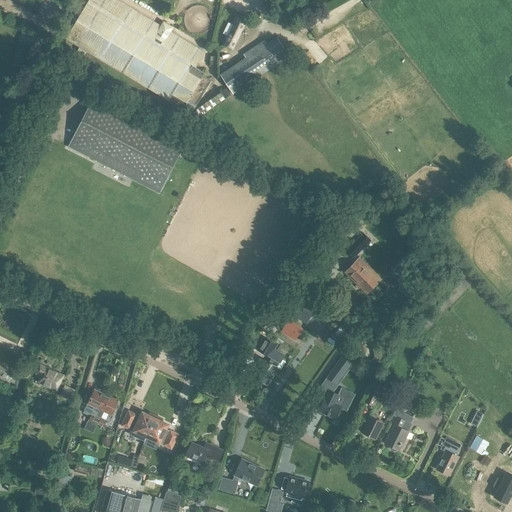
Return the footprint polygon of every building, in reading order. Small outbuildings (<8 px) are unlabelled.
[(161,26),(118,0),(89,0),(66,39),(170,102),(174,104),(170,110),(180,115),(186,104),(187,104),(205,73),(196,67),(205,52),(171,31),(174,27),(164,21),(161,26)] [(244,0),(245,2),(230,3),(230,8),(251,7),(251,11),(257,11),(255,0),(244,0)] [(245,22),(237,18),(225,45),(232,49),(245,22)] [(31,36),(26,34),(22,45),(27,47),(26,50),(37,54),(43,39),(31,35),(31,36)] [(248,61),(223,78),(233,93),(289,57),(279,41),(269,47),(265,42),(245,56),(248,61)] [(314,44),(305,51),(318,70),(327,64),(314,44)] [(92,103),(70,147),(159,193),(182,148),(92,103)] [(361,207),(356,202),(349,208),(354,213),(361,207)] [(371,241),(364,233),(345,252),(353,259),(371,241)] [(367,293),(378,282),(358,261),(346,273),(367,293)] [(387,271),(402,286),(411,276),(397,262),(387,271)] [(284,313),(291,301),(297,305),(291,316),(305,325),(314,310),(299,301),(293,298),(292,300),(286,296),(285,299),(282,297),(272,313),(278,317),(281,312),(284,313)] [(423,317),(426,319),(432,313),(421,303),(415,309),(418,311),(423,317)] [(282,331),(281,331),(296,340),(299,336),(301,337),(305,331),(302,329),(283,317),(276,328),(282,331)] [(250,366),(253,360),(251,359),(253,357),(255,352),(257,353),(266,335),(262,333),(262,334),(259,332),(250,349),(248,354),(247,354),(246,357),(243,363),(250,366)] [(350,347),(360,355),(367,344),(357,338),(350,347)] [(377,345),(373,351),(379,355),(382,349),(377,345)] [(278,362),(280,363),(285,355),(272,347),(267,355),(272,358),(269,362),(266,360),(255,377),(267,385),(278,367),(276,366),(278,362)] [(352,362),(343,356),(328,377),(336,383),(352,362)] [(0,377),(9,382),(11,378),(14,372),(14,371),(16,367),(0,359),(0,377)] [(56,391),(64,375),(40,364),(35,374),(40,376),(40,377),(37,382),(56,391)] [(382,383),(375,380),(365,402),(374,406),(382,390),(381,389),(381,387),(382,383)] [(99,410),(106,396),(94,390),(88,404),(95,407),(84,429),(93,433),(97,426),(98,424),(94,422),(99,410)] [(319,411),(335,419),(345,398),(329,390),(319,411)] [(405,411),(412,397),(404,393),(397,407),(405,411)] [(94,422),(98,424),(103,426),(109,414),(112,415),(118,401),(106,396),(99,410),(94,422)] [(402,412),(396,409),(393,415),(394,415),(390,423),(393,425),(385,443),(398,449),(404,437),(405,438),(412,424),(406,422),(406,421),(399,418),(402,412)] [(147,437),(157,416),(150,413),(149,416),(143,413),(141,417),(129,411),(123,425),(147,437)] [(480,421),(484,414),(477,411),(474,417),(471,424),(477,427),(480,421)] [(157,416),(147,437),(172,448),(178,434),(166,429),(168,425),(162,422),(163,419),(157,416)] [(383,423),(369,416),(362,432),(375,438),(383,423)] [(449,475),(459,456),(458,455),(463,444),(447,437),(446,439),(442,437),(438,444),(442,447),(441,449),(445,451),(436,469),(449,475)] [(206,455),(218,461),(223,451),(206,442),(203,448),(192,442),(186,455),(203,463),(206,455)] [(264,470),(242,459),(235,475),(236,475),(233,480),(223,477),(220,489),(235,493),(238,482),(240,477),(257,485),(264,470)] [(74,472),(89,475),(91,468),(76,464),(74,472)] [(45,470),(31,467),(29,473),(43,476),(45,470)] [(70,485),(72,477),(66,476),(67,473),(57,471),(52,488),(62,491),(64,484),(70,485)] [(511,476),(508,474),(496,497),(508,504),(511,496),(511,476)] [(309,482),(290,477),(289,479),(284,477),(281,489),(286,490),(285,493),(287,493),(286,497),(302,501),(303,498),(305,498),(309,482)] [(135,511),(138,498),(120,493),(119,495),(117,494),(117,492),(104,488),(103,492),(101,492),(99,504),(116,508),(115,511),(135,511)] [(180,502),(181,496),(167,494),(162,508),(172,509),(173,502),(180,502)] [(150,501),(151,497),(144,495),(138,511),(146,511),(147,511),(150,511),(158,511),(162,500),(156,499),(155,502),(150,501)] [(271,511),(281,511),(283,504),(280,503),(269,500),(266,511),(271,511)]
